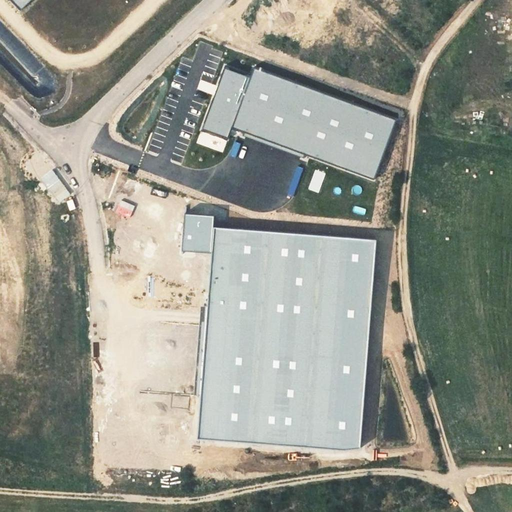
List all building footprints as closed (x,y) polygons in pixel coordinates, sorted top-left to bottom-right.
[(9,0),(20,10),(30,0),(9,0)] [(373,181),(396,120),(255,68),(233,129),(373,181)] [(250,78),(225,69),(203,129),(228,138),(250,78)] [(213,217),(184,215),(181,251),(211,253),(213,217)] [(375,240),(214,229),(199,440),(360,451),(375,240)]
